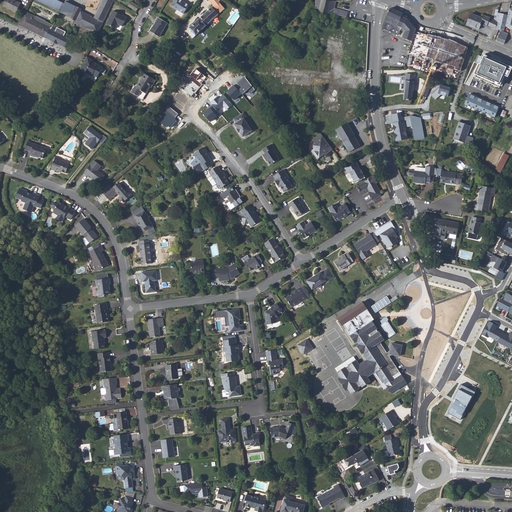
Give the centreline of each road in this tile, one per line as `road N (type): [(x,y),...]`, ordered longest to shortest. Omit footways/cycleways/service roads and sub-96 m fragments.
road 1 (residential): [(302,260),(246,176),(188,115),(226,73)]
road 2 (residential): [(0,165),(93,210),(115,244),(130,308)]
road 3 (residential): [(130,308),(152,498)]
road 4 (residential): [(478,310),(424,403),(427,456)]
road 5 (residential): [(407,206),(428,268),(469,282),(479,296)]
road 6 (residential): [(375,79),(381,140),(402,197)]
road 7 (residential): [(130,308),(250,294)]
road 8 (residential): [(250,294),(262,400),(253,410)]
